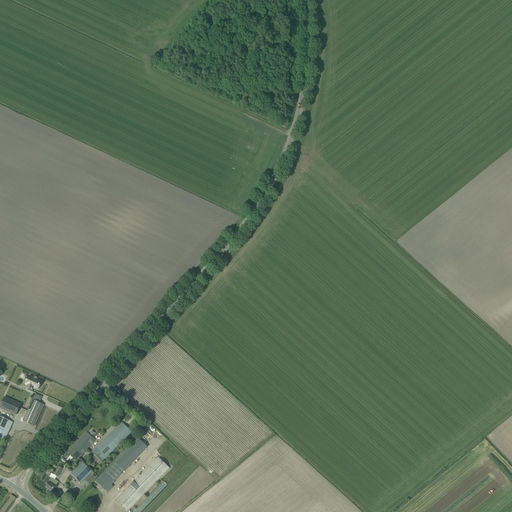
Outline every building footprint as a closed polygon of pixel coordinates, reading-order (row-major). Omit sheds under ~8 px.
[(37,380),(29,377),(29,378),(26,377),(27,374),(22,372),(20,376),(25,379),(25,378),(28,379),(27,381),(27,380),(27,381),(27,382),(26,384),(27,385),(25,389),(30,391),(31,391),(32,390),(31,390),(32,389),(33,388),(37,390),(39,386),(40,385),(41,382),(37,380)] [(0,408),(16,415),(20,406),(4,398),(0,406),(0,408)] [(44,405),(32,400),(23,421),(34,427),(44,405)] [(6,436),(12,422),(0,416),(0,438),(4,440),(6,436)] [(106,458),(131,432),(121,422),(96,448),(92,452),(96,456),(97,455),(103,461),(106,458)] [(67,453),(76,461),(95,440),(86,432),(67,453)] [(157,457),(115,501),(124,510),(121,511),(127,511),(169,469),(157,457)] [(125,470),(115,461),(103,473),(113,482),(125,470)] [(92,472),(82,462),(71,474),(77,480),(80,477),(83,481),(92,472)] [(57,477),(63,468),(59,466),(58,466),(53,475),(57,477)] [(89,483),(96,476),(93,474),(87,481),(89,483)] [(54,487),(58,482),(51,478),(45,487),(52,492),(54,487)] [(110,494),(118,486),(116,484),(108,492),(110,494)]
